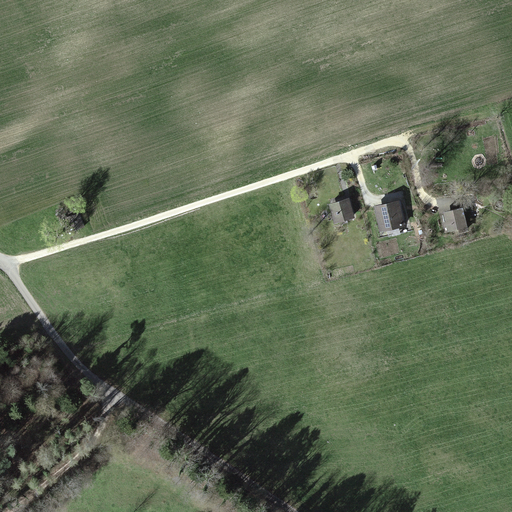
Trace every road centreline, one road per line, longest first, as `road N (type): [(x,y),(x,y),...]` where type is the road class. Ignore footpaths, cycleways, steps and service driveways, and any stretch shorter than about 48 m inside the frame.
road 1 (track): [(7,266),(407,133)]
road 2 (track): [(294,511),(84,367),(0,258)]
road 3 (track): [(12,511),(85,449),(112,391)]
